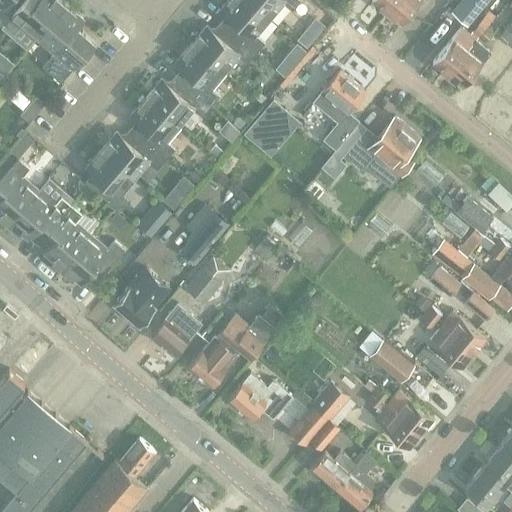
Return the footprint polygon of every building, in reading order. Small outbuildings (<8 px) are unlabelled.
[(0,0),(0,6),(0,20),(4,23),(23,0),(0,0)] [(23,0),(4,23),(14,32),(21,24),(37,38),(66,3),(62,0),(23,0)] [(229,14),(222,22),(257,52),(265,41),(257,34),(271,18),(249,0),(227,0),(222,7),(229,14)] [(249,0),(271,18),(284,2),(293,9),(300,0),(249,0)] [(375,0),(387,10),(396,0),(375,0)] [(396,0),(387,10),(402,23),(421,0),(396,0)] [(460,0),(454,9),(469,21),(485,0),(460,0)] [(511,1),(510,4),(511,5),(511,20),(501,34),(511,43),(511,1)] [(43,65),(64,83),(95,46),(93,44),(95,41),(77,26),(84,18),(66,3),(37,38),(54,52),(43,65)] [(472,30),(479,36),(487,26),(480,20),(472,30)] [(192,42),(226,71),(239,55),(248,62),(257,52),(222,22),(214,31),(207,24),(192,42)] [(487,26),(479,36),(485,41),(493,31),(487,26)] [(432,62),(447,74),(471,45),(467,42),(466,44),(463,41),(469,34),(462,28),(455,36),(454,35),(432,62)] [(304,31),(298,38),(308,46),(314,39),(304,31)] [(471,45),(447,74),(462,86),(483,60),(491,50),(477,39),(471,45)] [(184,67),(177,75),(211,105),(220,94),(212,87),(226,71),(192,42),(176,60),(184,67)] [(4,55),(0,58),(0,68),(5,73),(14,63),(4,55)] [(282,61),(277,67),(286,75),(291,68),(282,61)] [(341,69),(315,100),(339,119),(325,137),(336,147),(357,122),(359,119),(348,109),(365,89),(341,69)] [(147,95),(181,124),(194,108),(203,115),(211,105),(177,75),(169,84),(162,77),(147,95)] [(18,88),(11,96),(24,106),(30,98),(18,88)] [(37,92),(22,111),(31,119),(46,100),(37,92)] [(139,120),(132,128),(166,158),(175,147),(167,140),(181,124),(147,95),(131,113),(139,120)] [(274,98),(245,131),(271,152),(299,119),(274,98)] [(336,147),(322,164),(335,175),(346,163),(341,158),(346,152),(364,167),(367,164),(391,184),(402,170),(415,154),(408,149),(421,133),(397,113),(376,138),(357,122),(336,147)] [(235,121),(233,122),(240,128),(246,121),(239,115),(235,121)] [(227,121),(219,132),(232,142),(240,132),(227,121)] [(102,148),(136,177),(149,161),(157,168),(166,158),(132,128),(124,137),(117,131),(102,148)] [(25,131),(18,140),(26,148),(34,139),(25,131)] [(211,148),(210,149),(218,156),(220,155),(223,150),(215,143),(211,148)] [(86,182),(121,211),(130,200),(122,193),(136,177),(102,148),(86,166),(94,173),(86,182)] [(426,155),(417,166),(438,183),(447,172),(426,155)] [(0,214),(10,223),(39,189),(23,175),(30,167),(19,157),(0,179),(0,214)] [(191,173),(189,175),(197,181),(202,174),(195,168),(191,173)] [(507,209),(511,203),(511,193),(491,175),(481,185),(489,191),(488,192),(507,209)] [(39,189),(10,223),(28,238),(34,230),(43,237),(72,203),(62,194),(55,202),(39,189)] [(174,192),(166,201),(174,207),(182,199),(174,192)] [(469,197),(462,205),(448,194),(442,200),(482,232),(494,217),(469,197)] [(158,196),(138,220),(153,232),(172,208),(158,196)] [(72,203),(43,237),(52,245),(45,253),(63,268),(92,234),(90,232),(101,220),(95,215),(92,219),(72,203)] [(117,211),(110,219),(120,227),(127,220),(117,211)] [(377,211),(369,220),(385,234),(393,224),(377,211)] [(271,226),(281,235),(287,228),(276,219),(271,226)] [(291,236),(301,244),(313,229),(304,221),(291,236)] [(196,231),(181,249),(196,261),(211,243),(196,231)] [(92,234),(63,268),(81,283),(87,275),(96,283),(120,255),(122,257),(126,253),(123,251),(126,248),(115,239),(108,247),(92,234)] [(506,251),(511,245),(501,237),(495,244),(506,251)] [(446,239),(435,252),(464,276),(488,296),(500,282),(492,276),(475,262),(446,239)] [(500,258),(506,251),(495,244),(490,250),(500,258)] [(511,281),(511,257),(509,255),(497,269),(502,273),(511,281)] [(215,256),(204,268),(203,267),(187,287),(207,303),(223,284),(221,283),(232,270),(215,256)] [(443,266),(432,278),(451,294),(462,282),(443,266)] [(130,283),(114,302),(140,324),(156,306),(154,304),(169,286),(147,267),(131,285),(130,283)] [(476,293),(467,303),(486,319),(495,308),(476,293)] [(422,294),(415,301),(425,310),(432,302),(422,294)] [(176,354),(190,337),(202,322),(178,302),(152,334),(176,354)] [(271,304),(262,315),(275,325),(284,314),(271,304)] [(433,306),(427,312),(438,320),(443,313),(433,306)] [(446,327),(475,351),(487,336),(462,315),(454,309),(444,321),(449,324),(446,327)] [(189,365),(213,385),(226,368),(241,350),(252,360),(265,343),(264,342),(277,327),(275,325),(262,315),(259,313),(250,323),(237,312),(216,336),(215,335),(189,365)] [(427,312),(422,319),(432,327),(438,320),(427,312)] [(0,327),(0,349),(11,337),(0,327)] [(462,366),(475,351),(446,327),(443,330),(441,328),(431,340),(462,366)] [(383,339),(370,354),(401,380),(414,364),(383,339)] [(417,354),(441,373),(449,364),(425,344),(417,354)] [(0,476),(16,490),(0,509),(0,511),(29,511),(62,473),(89,441),(27,389),(24,392),(18,388),(25,381),(9,368),(0,379),(0,476)] [(293,394),(281,384),(275,379),(269,386),(251,371),(229,398),(251,417),(260,406),(274,417),(293,394)] [(332,380),(314,401),(332,417),(350,396),(332,380)] [(386,401),(391,395),(380,385),(375,391),(386,401)] [(388,402),(422,432),(434,417),(400,388),(388,402)] [(388,402),(386,401),(375,391),(369,398),(382,409),(375,417),(409,446),(422,432),(388,402)] [(310,438),(311,438),(329,417),(314,404),(291,430),(306,443),(310,438)] [(329,417),(311,438),(322,448),(341,426),(329,417)] [(511,429),(498,446),(511,457),(511,429)] [(71,511),(132,511),(151,491),(147,487),(149,485),(136,474),(156,450),(140,437),(120,461),(117,459),(71,511)] [(511,457),(498,446),(482,466),(503,484),(511,473),(511,457)] [(311,467),(335,487),(356,463),(341,449),(334,457),(325,450),(311,467)] [(356,463),(335,487),(359,507),(373,490),(371,488),(377,480),(366,471),(377,458),(367,450),(357,463),(356,463)] [(482,466),(465,486),(486,504),(503,484),(482,466)] [(464,511),(486,511),(467,496),(458,507),(464,511)] [(208,511),(209,511),(194,498),(181,511),(208,511)]
